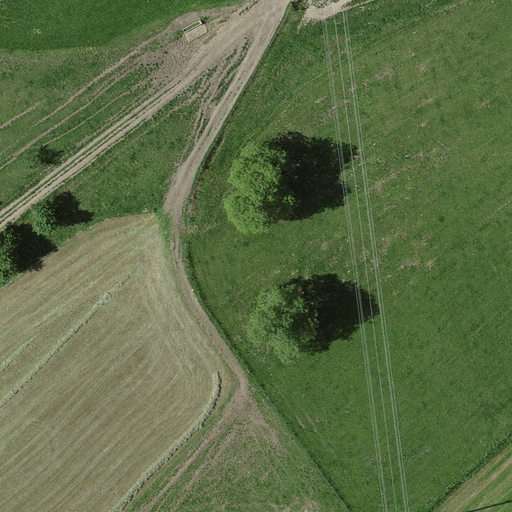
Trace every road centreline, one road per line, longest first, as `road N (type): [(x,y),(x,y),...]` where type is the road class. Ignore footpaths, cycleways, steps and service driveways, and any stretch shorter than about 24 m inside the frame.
road 1 (track): [(273,0),(0,217)]
road 2 (track): [(266,4),(149,243)]
